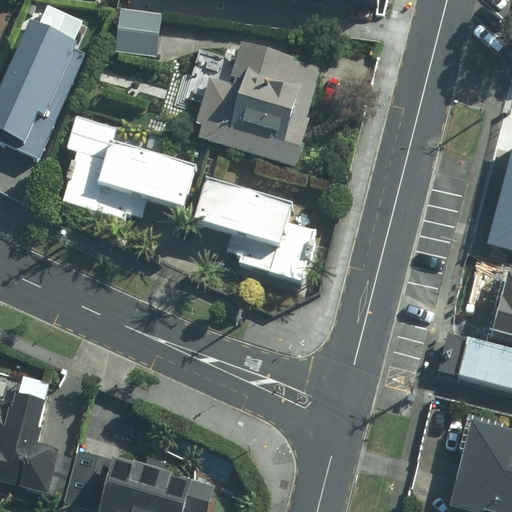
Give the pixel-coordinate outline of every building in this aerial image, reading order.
[(48,16),(37,41),(30,37),(0,103),(0,152),(28,165),(76,58),(71,55),(82,31),(48,16)] [(162,20),(120,16),(116,61),(158,65),(162,20)] [(213,85),(194,150),(293,178),(322,77),(240,53),(230,90),(213,85)] [(195,184),(138,169),(142,155),(85,140),(65,215),(123,230),(124,224),(143,229),(147,215),(184,225),(195,184)] [(511,183),(492,249),(511,253),(511,183)] [(226,261),(243,266),(240,276),(301,293),(316,239),(289,232),(294,213),(207,190),(194,238),(230,248),(226,261)] [(511,274),(488,268),(475,320),(511,329),(511,274)] [(511,338),(470,328),(457,380),(511,393),(511,338)] [(67,448),(41,443),(54,382),(27,376),(20,404),(0,399),(0,484),(68,500),(76,461),(64,459),(67,448)] [(511,511),(511,427),(476,418),(455,499),(507,511),(511,511)] [(121,467),(87,458),(76,496),(111,505),(109,511),(216,511),(223,489),(123,461),(121,467)]
